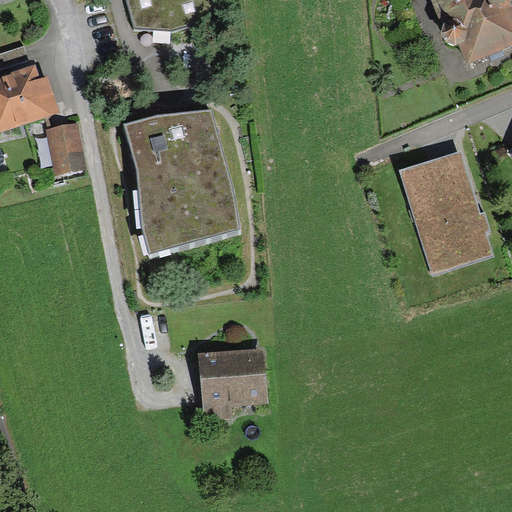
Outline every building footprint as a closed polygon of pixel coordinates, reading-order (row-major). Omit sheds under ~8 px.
[(212,0),(126,0),(133,33),(174,36),(218,21),(212,0)] [(511,0),(428,0),(444,36),(441,43),(446,53),(457,55),(460,53),(468,72),(511,53),(511,13),(511,12),(511,8),(511,0)] [(25,48),(0,55),(0,68),(1,72),(30,63),(25,48)] [(36,71),(0,83),(0,139),(61,119),(48,80),(40,83),(36,71)] [(232,187),(213,120),(159,124),(125,134),(137,181),(141,226),(150,263),(243,237),(232,187)] [(79,126),(47,132),(56,178),(88,172),(79,126)] [(433,280),(496,260),(462,156),(399,176),(433,280)] [(264,353),(199,359),(205,423),(233,421),(232,411),(269,408),(264,353)]
